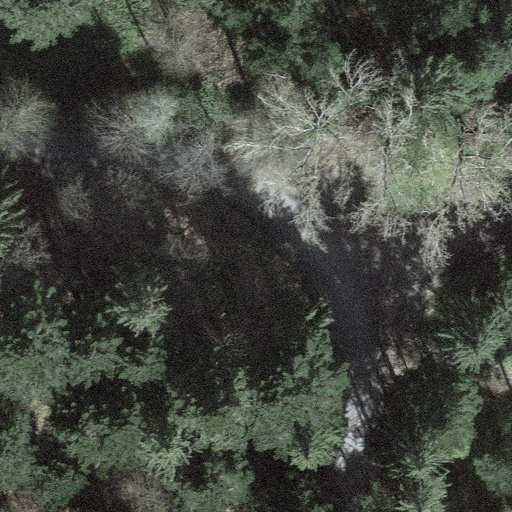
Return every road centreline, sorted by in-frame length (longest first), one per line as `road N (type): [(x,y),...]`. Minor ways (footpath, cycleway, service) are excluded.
road 1 (track): [(342,511),(370,415),(366,307),(332,233),(260,197),(88,165),(0,167)]
road 2 (track): [(0,56),(202,0)]
road 3 (track): [(332,233),(511,218)]
